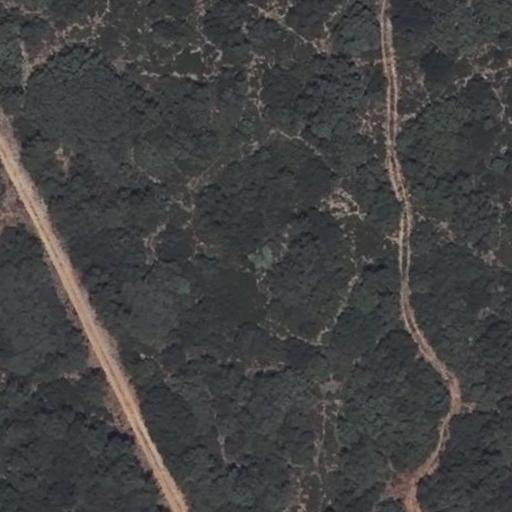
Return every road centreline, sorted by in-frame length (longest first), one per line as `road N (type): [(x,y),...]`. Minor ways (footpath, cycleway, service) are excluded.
road 1 (track): [(422,511),(409,498),(455,391),(405,299),(389,0)]
road 2 (track): [(0,154),(183,511)]
